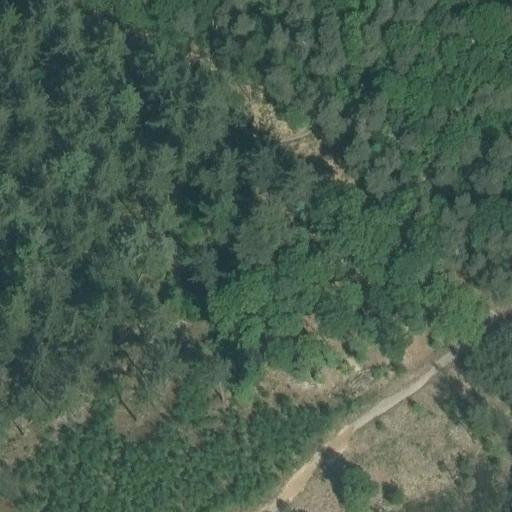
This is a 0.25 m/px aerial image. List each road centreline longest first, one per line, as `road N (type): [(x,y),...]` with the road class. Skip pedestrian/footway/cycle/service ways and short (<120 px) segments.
road 1 (track): [(499,329),(261,143)]
road 2 (track): [(201,102),(61,0)]
